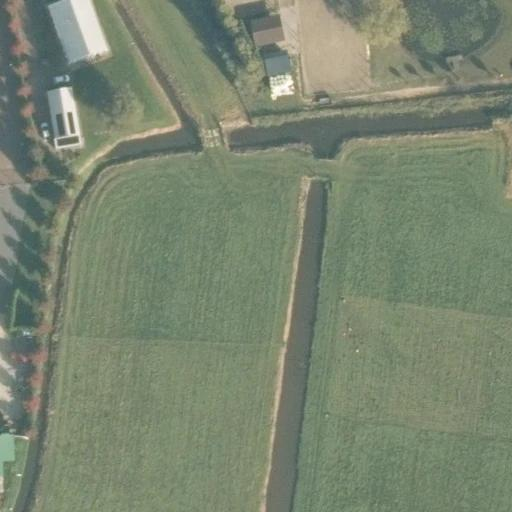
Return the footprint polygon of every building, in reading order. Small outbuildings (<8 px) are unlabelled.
[(105,51),(87,0),(69,0),(47,8),(67,65),(105,51)] [(275,42),(270,20),(252,24),(256,46),(275,42)] [(263,55),(268,77),(291,72),(287,50),(263,55)] [(81,146),(71,89),(44,93),(54,151),(81,146)] [(0,437),(0,476),(1,477),(0,467),(0,461),(13,461),(11,437),(0,437)]
